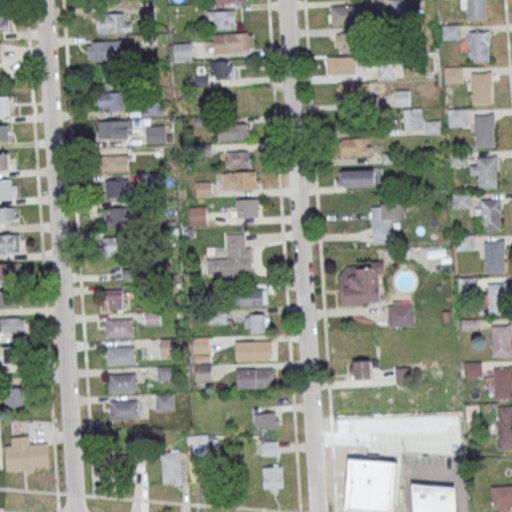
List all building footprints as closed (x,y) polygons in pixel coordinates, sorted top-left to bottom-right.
[(405,0),(389,0),(390,13),(405,13),(405,0)] [(466,0),(486,0),(487,18),(467,18),(466,0)] [(371,5),(328,5),(328,24),(371,24),(371,5)] [(207,21),(214,21),(214,28),(235,28),(235,10),(207,10),(207,21)] [(97,32),(130,32),(130,13),(97,13),(97,32)] [(0,15),(0,31),(9,32),(9,16),(0,15)] [(443,39),(459,39),(459,24),(443,24),(443,39)] [(469,32),(489,31),(489,60),(469,60),(469,32)] [(336,32),(336,51),(358,51),(358,32),(336,32)] [(213,33),(213,52),(253,52),(253,33),(213,33)] [(120,60),(120,40),(88,40),(88,60),(120,60)] [(169,61),(191,61),(191,43),(169,43),(169,61)] [(356,55),(327,55),(327,74),(356,74),(356,55)] [(195,71),(195,86),(209,86),(209,78),(238,78),(238,61),(208,61),(208,71),(195,71)] [(379,64),(379,78),(393,78),(393,64),(379,64)] [(462,82),(462,66),(445,66),(445,82),(462,82)] [(121,72),(97,72),(97,84),(121,84),(121,72)] [(471,73),(491,72),(492,101),(472,101),(471,73)] [(370,82),(338,82),(338,99),(370,99),(370,82)] [(396,105),(410,105),(410,90),(396,90),(396,105)] [(97,110),(122,110),(122,92),(97,92),(97,110)] [(0,95),(0,115),(11,116),(11,96),(0,95)] [(143,115),(162,115),(162,103),(143,103),(143,115)] [(422,127),(422,109),(402,109),(403,127),(422,127)] [(448,127),(467,126),(466,109),(447,109),(448,127)] [(474,115),(494,114),(495,143),(475,144),(474,115)] [(132,120),(99,120),(99,138),(132,138),(132,120)] [(250,123),(218,123),(218,139),(250,139),(250,123)] [(0,140),(9,140),(9,125),(0,125),(0,140)] [(165,126),(146,126),(146,142),(165,142),(165,126)] [(341,156),(369,156),(369,137),(341,137),(341,156)] [(250,151),(227,151),(227,166),(250,166),(250,151)] [(0,153),(0,170),(9,170),(9,153),(0,153)] [(101,170),(128,170),(128,154),(101,154),(101,170)] [(477,157),(497,157),(498,187),(478,188),(477,157)] [(343,186),(383,186),(383,169),(343,169),(343,186)] [(256,189),(256,171),(223,171),(223,189),(256,189)] [(0,199),(17,199),(17,179),(0,179),(0,199)] [(129,197),(129,179),(105,179),(105,197),(129,197)] [(211,196),(211,182),(196,182),(196,196),(211,196)] [(470,208),(470,193),(453,193),(453,208),(470,208)] [(259,217),(259,198),(236,198),(236,217),(259,217)] [(481,199),(501,199),(502,229),(482,230),(481,199)] [(371,242),(392,242),(392,220),(404,220),(404,203),(371,203),(371,242)] [(190,224),(206,224),(206,206),(190,206),(190,224)] [(0,222),(18,223),(18,207),(0,207),(0,222)] [(107,227),(133,227),(133,207),(107,207),(107,227)] [(20,233),(0,233),(0,251),(20,252),(20,233)] [(249,272),(249,233),(226,233),(227,259),(207,259),(207,272),(249,272)] [(456,235),(456,250),(473,250),(473,235),(456,235)] [(133,237),(103,237),(103,256),(133,256),(133,237)] [(485,241),(504,241),(505,271),(485,272),(485,241)] [(340,305),(383,303),(382,261),(366,261),(367,267),(339,268),(340,305)] [(17,263),(0,263),(0,281),(17,281),(17,263)] [(488,284),(508,284),(508,314),(489,315),(488,284)] [(17,290),(0,289),(0,308),(17,308),(17,290)] [(240,305),(266,305),(266,289),(240,289),(240,305)] [(124,310),(124,290),(104,290),(104,310),(124,310)] [(388,326),(413,326),(413,304),(388,304),(388,326)] [(269,314),(245,314),(245,331),(269,331),(269,314)] [(0,332),(25,332),(25,317),(0,317),(0,332)] [(105,318),(105,336),(133,336),(133,318),(105,318)] [(491,325),(511,325),(511,355),(492,356),(491,325)] [(195,336),(195,360),(209,360),(209,336),(195,336)] [(272,340),(236,340),(236,360),(272,360),(272,340)] [(26,364),(26,346),(3,346),(3,364),(26,364)] [(107,346),(107,364),(135,364),(135,346),(107,346)] [(353,360),(354,378),(372,378),(372,360),(353,360)] [(465,376),(481,376),(481,362),(465,362),(465,376)] [(211,381),(211,363),(196,363),(196,381),(211,381)] [(158,381),(174,381),(174,366),(158,366),(158,381)] [(493,368),(511,367),(511,397),(494,398),(493,368)] [(273,368),(237,368),(237,387),(273,387),(273,368)] [(136,374),(108,374),(108,391),(136,391),(136,374)] [(7,406),(26,406),(26,380),(7,380),(7,406)] [(174,393),(155,393),(155,410),(174,410),(174,393)] [(110,418),(140,418),(140,401),(110,401),(110,418)] [(254,429),(278,429),(278,412),(254,412),(254,429)] [(497,418),(511,418),(511,448),(498,449),(497,418)] [(188,434),(188,455),(207,455),(207,434),(188,434)] [(5,437),(6,470),(49,469),(49,444),(29,445),(28,436),(5,437)] [(182,450),(162,450),(162,484),(182,484),(182,450)] [(355,511),(372,511),(372,465),(355,465),(355,511)] [(283,488),(283,466),(263,466),(263,488),(283,488)] [(412,511),(456,511),(457,483),(413,482),(412,511)] [(511,507),(511,484),(491,484),(491,507),(511,507)]
